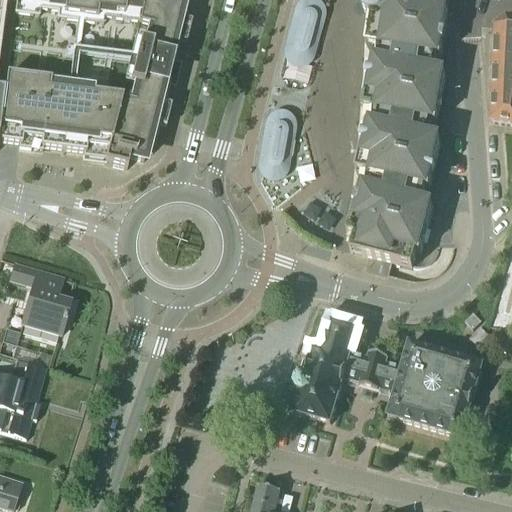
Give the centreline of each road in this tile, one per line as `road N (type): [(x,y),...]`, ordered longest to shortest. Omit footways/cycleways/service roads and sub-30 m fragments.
road 1 (residential): [(334,290),(418,307),(444,300),(474,268),(478,0)]
road 2 (residential): [(207,453),(262,457),(482,511)]
road 3 (primary): [(93,511),(165,300)]
road 4 (primary): [(209,202),(264,0)]
road 5 (primary): [(230,0),(183,194)]
road 6 (residential): [(137,216),(18,201)]
